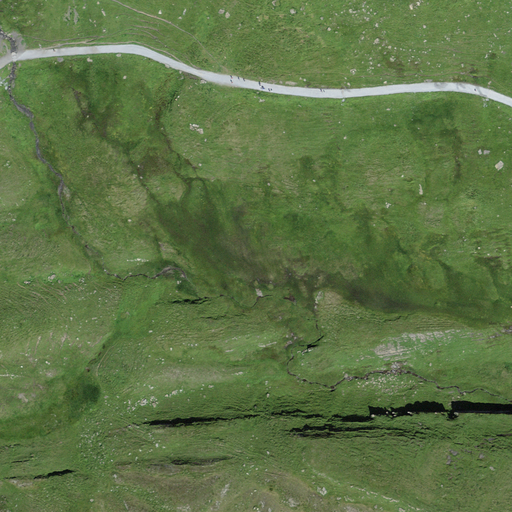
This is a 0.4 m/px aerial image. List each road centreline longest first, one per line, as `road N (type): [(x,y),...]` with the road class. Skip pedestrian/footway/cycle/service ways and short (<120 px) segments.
road 1 (track): [(511,102),(441,86),(311,92),(229,80)]
road 2 (track): [(229,80),(129,47),(0,63)]
